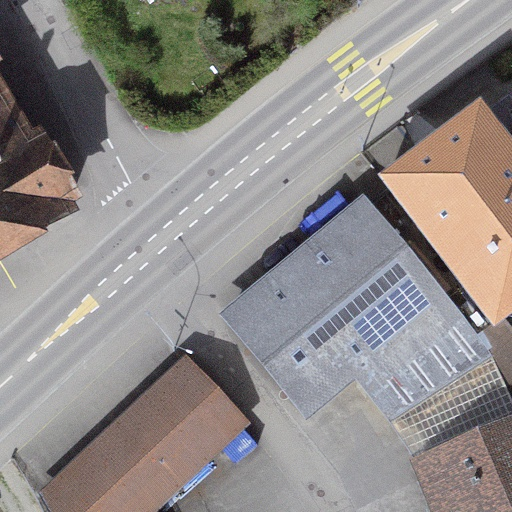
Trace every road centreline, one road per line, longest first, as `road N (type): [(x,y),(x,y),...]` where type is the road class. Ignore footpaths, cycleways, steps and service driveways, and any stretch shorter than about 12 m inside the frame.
road 1 (primary): [(480,0),(157,253)]
road 2 (residential): [(157,253),(180,297),(319,476),(335,511)]
road 3 (residential): [(157,253),(117,148),(37,0)]
road 4 (primary): [(157,253),(0,401)]
